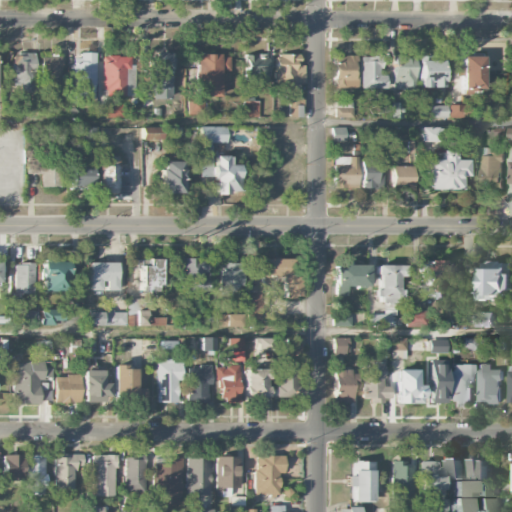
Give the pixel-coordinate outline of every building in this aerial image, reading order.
[(12,54),(11,85),(33,86),(34,55),(12,54)] [(94,54),(72,55),(73,100),(96,99),(94,54)] [(220,97),(220,71),(229,71),(229,57),(220,57),(220,54),(194,54),(195,95),(186,95),(186,115),(203,115),(203,97),(220,97)] [(172,99),(171,55),(151,55),(151,100),(172,99)] [(267,84),(267,55),(244,55),(245,85),(267,84)] [(299,55),(274,55),(275,83),(303,83),(303,65),(299,65),(299,55)] [(416,91),(415,55),(394,56),(395,91),(416,91)] [(60,56),(41,57),(41,87),(61,86),(60,56)] [(333,89),(355,89),(354,56),(332,57),(333,89)] [(387,88),(387,75),(381,75),(381,56),(360,56),(360,89),(387,88)] [(133,96),(134,57),(103,57),(102,96),(133,96)] [(461,57),(462,95),(472,94),(472,89),(482,88),(481,57),(461,57)] [(444,60),(420,61),(420,87),(430,87),(445,87),(444,60)] [(300,99),(286,100),(286,117),(300,117),(300,99)] [(245,116),(258,117),(258,102),(245,101),(245,116)] [(334,117),(352,118),(353,103),(335,102),(334,117)] [(401,118),(402,103),(390,103),(390,118),(401,118)] [(102,118),(124,118),(124,105),(102,105),(102,118)] [(429,118),(448,118),(448,106),(429,105),(429,118)] [(471,105),(450,106),(451,119),(471,118),(471,105)] [(162,139),(161,127),(141,127),(141,140),(162,139)] [(226,143),(226,127),(200,127),(200,143),(226,143)] [(344,127),(330,127),(331,142),(344,141),(344,127)] [(420,142),(437,142),(437,127),(420,127),(420,142)] [(389,133),(374,133),(374,146),(389,146),(389,133)] [(237,193),(238,165),(229,165),(229,156),(210,155),(210,146),(200,146),(199,177),(213,177),(213,193),(237,193)] [(466,160),(454,160),(454,150),(441,151),(441,160),(427,160),(427,190),(459,190),(459,176),(467,176),(466,160)] [(503,188),(501,151),(490,152),(490,155),(480,156),(481,188),(503,188)] [(333,157),(333,188),(357,188),(358,157),(333,157)] [(361,188),(381,189),(382,158),(362,158),(361,188)] [(117,193),(116,160),(98,161),(98,193),(117,193)] [(160,194),(182,194),(182,161),(160,162),(160,194)] [(91,166),(70,166),(69,188),(90,189),(91,166)] [(412,166),(391,166),(392,189),(413,189),(412,166)] [(41,187),(62,186),(62,167),(41,167),(41,187)] [(209,291),(209,277),(204,277),(204,258),(181,259),(182,292),(209,291)] [(140,291),(159,292),(160,259),(147,259),(147,267),(140,267),(140,291)] [(259,276),(281,276),(282,298),(297,297),(297,259),(259,259),(259,276)] [(241,284),(242,261),(220,260),(218,298),(236,298),(237,284),(241,284)] [(446,261),(423,260),(422,298),(446,298),(446,261)] [(511,261),(481,261),(481,298),(511,298),(511,261)] [(67,262),(41,262),(40,292),(67,292),(67,262)] [(115,262),(87,263),(88,290),(99,290),(99,281),(104,281),(104,291),(116,291),(115,262)] [(14,264),(14,294),(34,293),(34,264),(14,264)] [(367,265),(334,265),(335,297),(346,297),(346,288),(367,287),(367,265)] [(403,265),(376,265),(376,298),(382,298),(382,315),(367,315),(368,327),(390,327),(390,312),(396,312),(396,298),(398,298),(398,277),(403,277),(403,265)] [(36,311),(22,311),(21,294),(11,295),(12,324),(36,323),(36,311)] [(255,319),(256,298),(245,298),(244,319),(255,319)] [(40,325),(61,325),(62,310),(40,309),(40,325)] [(163,326),(164,318),(146,317),(146,309),(136,309),(136,326),(163,326)] [(404,312),(405,327),(424,327),(424,311),(404,312)] [(88,312),(88,326),(125,326),(124,312),(88,312)] [(495,312),(470,312),(470,327),(495,327),(495,312)] [(240,314),(215,315),(215,327),(240,326),(240,314)] [(349,327),(350,315),(333,315),(333,326),(349,327)] [(213,337),(199,338),(200,351),(213,351),(213,337)] [(281,354),(299,355),(300,338),(282,337),(281,354)] [(230,361),(243,361),(242,338),(230,338),(230,361)] [(270,338),(255,338),(255,352),(270,352),(270,338)] [(332,356),(348,356),(347,338),(332,338),(332,356)] [(405,338),(390,338),(391,350),(405,350),(405,338)] [(424,338),(410,338),(410,350),(425,349),(424,338)] [(463,350),(476,350),(476,338),(463,338),(463,350)] [(506,351),(506,339),(492,339),(492,351),(506,351)] [(155,402),(176,402),(176,380),(181,380),(181,363),(171,363),(171,359),(155,359),(155,402)] [(38,404),(39,380),(42,380),(42,363),(11,362),(11,404),(38,404)] [(389,386),(384,386),(383,363),(360,364),(361,401),(389,401),(389,386)] [(294,364),(275,364),(275,397),(295,397),(294,364)] [(431,364),(430,399),(445,399),(445,365),(431,364)] [(210,383),(210,365),(197,365),(197,368),(185,368),(186,404),(207,403),(207,383),(210,383)] [(450,403),(472,403),(472,365),(450,365),(450,403)] [(135,388),(135,367),(113,366),(113,398),(145,399),(146,388),(135,388)] [(218,403),(239,403),(239,367),(218,366),(218,403)] [(502,368),(479,367),(478,402),(501,403),(502,368)] [(267,397),(268,370),(245,369),(245,397),(267,397)] [(83,401),(108,400),(108,383),(102,383),(102,370),(82,371),(83,401)] [(421,403),(421,385),(416,385),(416,370),(396,370),(396,404),(421,403)] [(352,385),(357,385),(357,371),(333,371),(334,403),(352,402),(352,385)] [(53,376),(53,403),(79,403),(80,376),(53,376)] [(1,455),(1,481),(21,481),(20,455),(1,455)] [(113,496),(114,455),(91,455),(90,496),(113,496)] [(253,495),(280,496),(280,456),(254,455),(253,495)] [(54,456),(53,493),(72,494),(73,469),(81,469),(82,456),(54,456)] [(144,456),(124,456),(123,492),(143,493),(144,456)] [(215,490),(239,490),(238,456),(214,457),(215,490)] [(45,458),(25,457),(24,495),(44,495),(45,458)] [(153,464),(154,485),(148,486),(149,501),(182,499),(180,458),(165,458),(166,464),(153,464)] [(208,496),(209,458),(186,458),(185,495),(208,496)] [(450,479),(464,479),(464,459),(451,459),(450,479)] [(490,511),(489,459),(475,459),(475,480),(472,480),(472,511),(490,511)] [(351,502),(373,502),(373,461),(350,461),(350,476),(346,476),(347,487),(351,487),(351,502)] [(389,499),(409,500),(410,462),(390,461),(389,499)] [(442,461),(419,462),(420,496),(442,496),(442,461)] [(449,511),(467,511),(468,481),(451,480),(449,511)]
